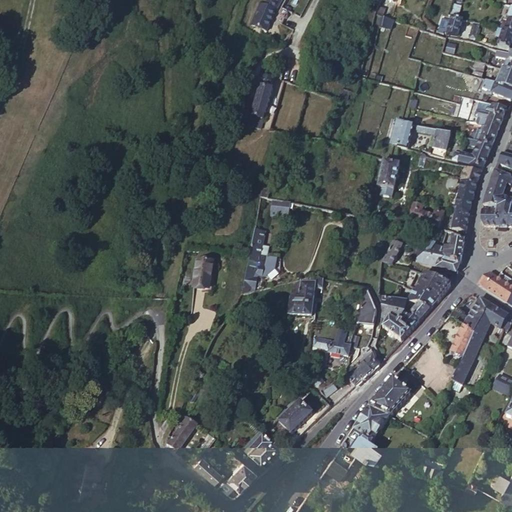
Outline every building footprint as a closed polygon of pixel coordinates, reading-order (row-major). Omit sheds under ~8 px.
[(261,5),(251,25),(262,30),(259,35),(264,38),(268,29),(277,12),(274,11),(280,0),(270,0),(267,7),(261,5)] [(454,18),(448,35),(460,38),(464,21),(454,18)] [(395,23),(383,19),(380,29),(392,32),(395,23)] [(511,21),(507,30),(505,29),(503,30),(502,34),(511,36),(511,21)] [(476,41),(480,27),(475,25),(471,40),(476,41)] [(511,52),(511,36),(502,34),(500,33),(498,38),(503,40),(500,49),(511,52)] [(457,47),(450,45),(447,54),(455,56),(457,47)] [(511,75),(511,57),(511,58),(499,54),(497,60),(507,63),(511,63),(511,70),(511,75)] [(489,67),(472,61),(470,68),(484,73),(485,70),(488,71),(489,67)] [(469,71),(467,77),(481,81),(483,75),(469,71)] [(511,92),(511,75),(505,73),(498,89),(511,92)] [(263,77),(249,128),(261,131),(275,81),(263,77)] [(511,106),(511,92),(498,89),(488,85),(484,93),(511,106)] [(349,102),(351,95),(343,92),(339,102),(346,104),(347,102),(349,102)] [(505,120),(508,110),(494,106),(484,104),(482,113),(505,120)] [(501,132),(505,120),(482,113),(481,117),(479,125),(484,127),(488,128),(501,132)] [(405,126),(397,150),(407,153),(414,134),(415,129),(405,126)] [(415,129),(414,134),(437,140),(438,135),(415,129)] [(494,147),(499,135),(487,130),(486,132),(485,132),(480,144),(494,147)] [(485,132),(482,131),(482,132),(479,131),(474,142),(480,144),(485,132)] [(438,135),(437,140),(433,151),(448,155),(453,139),(438,135)] [(480,144),(474,142),(468,140),(466,145),(480,149),(476,159),(462,155),(459,163),(485,171),(494,147),(480,144)] [(511,155),(504,153),(498,165),(511,170),(511,155)] [(425,157),(422,155),(418,168),(425,170),(427,159),(425,157)] [(392,167),(377,162),(373,180),(380,182),(378,191),(387,194),(395,195),(395,194),(398,195),(401,180),(398,179),(401,169),(392,167)] [(462,181),(464,182),(479,187),(483,176),(465,170),(462,181)] [(500,173),(495,171),(492,180),(484,205),(490,206),(497,207),(506,207),(505,198),(502,198),(507,184),(511,186),(511,182),(511,178),(511,177),(500,173)] [(464,182),(459,206),(452,204),(451,210),(471,217),(479,187),(464,182)] [(268,193),(261,191),(259,198),(267,200),(268,193)] [(395,195),(387,194),(386,201),(393,203),(395,195)] [(289,204),(271,200),(268,215),(287,219),(289,204)] [(423,207),(412,204),(408,219),(417,222),(418,222),(421,212),(423,207)] [(489,211),(483,211),(482,221),(484,227),(496,228),(496,227),(497,207),(490,206),(489,211)] [(508,227),(506,207),(497,207),(496,227),(508,227)] [(471,217),(451,210),(449,217),(456,218),(453,233),(468,237),(471,217)] [(439,230),(445,215),(435,211),(432,217),(425,214),(421,223),(424,224),(427,225),(439,230)] [(265,232),(257,230),(252,253),(267,256),(268,248),(262,247),(265,232)] [(462,263),(465,243),(452,238),(450,250),(445,249),(444,251),(441,249),(448,232),(443,230),(437,245),(436,248),(430,256),(437,260),(461,266),(462,263)] [(419,238),(413,250),(418,252),(426,255),(430,256),(436,248),(437,245),(419,238)] [(403,245),(396,243),(394,242),(383,262),(392,265),(403,246),(403,245)] [(422,265),(426,255),(418,252),(414,262),(422,265)] [(267,256),(252,253),(244,294),(243,295),(254,293),(258,276),(263,277),(263,275),(268,276),(275,270),(277,259),(267,257),(267,256)] [(452,286),(461,266),(437,260),(430,256),(426,255),(422,265),(437,271),(435,277),(452,286)] [(199,296),(209,297),(213,295),(218,264),(198,261),(194,288),(199,296)] [(418,274),(408,270),(402,282),(410,286),(417,275),(418,274)] [(511,283),(498,274),(491,277),(490,276),(479,286),(508,305),(511,300),(511,289),(509,287),(511,283)] [(439,304),(451,288),(425,276),(416,292),(438,303),(439,304)] [(301,281),(293,283),(288,315),(312,319),(312,318),(317,290),(324,291),(326,281),(316,279),(312,279),(309,279),(308,284),(302,283),(301,281)] [(364,325),(374,327),(377,311),(371,292),(367,291),(357,324),(364,325)] [(416,292),(414,291),(411,299),(402,296),(401,301),(407,303),(416,305),(417,305),(430,312),(438,303),(416,292)] [(393,299),(380,295),(381,308),(383,308),(391,311),(393,299)] [(404,314),(407,303),(401,301),(393,299),(391,311),(404,316),(404,314)] [(469,319),(464,327),(474,336),(483,320),(491,307),(481,300),(480,300),(469,319)] [(420,323),(430,312),(417,305),(416,305),(407,303),(404,314),(408,315),(406,317),(420,323)] [(504,314),(491,307),(483,320),(491,325),(497,328),(504,314)] [(391,311),(383,308),(381,319),(389,321),(391,311)] [(457,309),(451,316),(457,321),(463,314),(457,309)] [(404,316),(391,311),(389,321),(398,324),(399,323),(404,316)] [(463,314),(457,321),(464,327),(469,319),(463,314)] [(508,317),(504,314),(497,328),(501,330),(508,317)] [(410,334),(420,323),(406,317),(404,316),(399,323),(401,325),(400,326),(410,334)] [(509,317),(508,317),(501,330),(503,332),(507,333),(510,324),(509,323),(509,322),(509,320),(509,317)] [(389,321),(381,319),(386,322),(384,331),(401,343),(410,334),(400,326),(398,324),(389,321)] [(451,381),(462,387),(463,387),(488,331),(491,325),(483,320),(474,336),(462,359),(451,381)] [(497,328),(491,325),(488,331),(494,334),(497,328)] [(474,336),(464,327),(451,353),(462,359),(474,336)] [(351,349),(357,350),(360,339),(354,337),(351,347),(352,348),(351,349)] [(348,358),(351,349),(352,348),(351,347),(315,338),(314,348),(329,353),(328,354),(348,358)] [(497,346),(492,357),(499,360),(504,349),(497,346)] [(357,386),(379,367),(373,356),(371,350),(370,350),(364,357),(367,360),(359,366),(357,367),(358,368),(347,378),(357,386)] [(357,364),(359,366),(367,360),(364,357),(357,364)] [(510,397),(511,393),(511,382),(504,378),(504,377),(501,376),(494,389),(510,397)] [(451,381),(448,388),(459,393),(462,387),(451,381)] [(413,396),(394,382),(374,408),(384,415),(381,420),(391,426),(413,396)] [(332,385),(324,391),(321,393),(325,397),(336,390),(332,385)] [(304,435),(311,428),(306,423),(314,416),(302,403),(298,407),(290,414),(288,412),(281,419),(283,421),(280,423),(281,423),(292,435),(293,436),(299,430),(304,435)] [(290,414),(298,407),(296,404),(288,412),(290,414)] [(176,439),(168,439),(166,443),(166,444),(168,446),(178,454),(198,427),(188,419),(176,435),(176,439)] [(379,440),(391,443),(399,432),(391,426),(381,420),(370,434),(379,440)] [(289,438),(292,435),(281,423),(278,426),(281,428),(278,431),(278,435),(280,438),(284,438),(287,435),(289,438)] [(263,436),(261,434),(245,451),(247,453),(263,436)] [(216,440),(210,435),(195,454),(198,457),(206,448),(208,450),(216,440)] [(263,436),(247,453),(248,454),(258,463),(260,465),(276,447),(263,436)] [(366,447),(352,437),(345,447),(344,448),(357,458),(366,447)] [(258,463),(248,454),(242,461),(229,476),(218,488),(227,495),(234,488),(238,492),(255,473),(251,470),(258,463)] [(144,458),(147,467),(156,464),(153,455),(144,458)] [(229,476),(242,461),(234,455),(221,470),(229,476)] [(194,467),(212,483),(220,473),(201,458),(194,467)] [(74,461),(67,500),(88,504),(92,481),(99,482),(102,468),(95,466),(95,465),(74,461)] [(432,470),(415,464),(411,473),(428,479),(432,470)] [(440,472),(432,470),(428,479),(437,482),(441,473),(440,472)] [(502,494),(509,482),(499,476),(492,489),(502,494)] [(502,494),(498,500),(511,507),(511,480),(510,479),(509,482),(502,494)] [(476,487),(468,483),(465,491),(472,495),(475,488),(476,487)]
